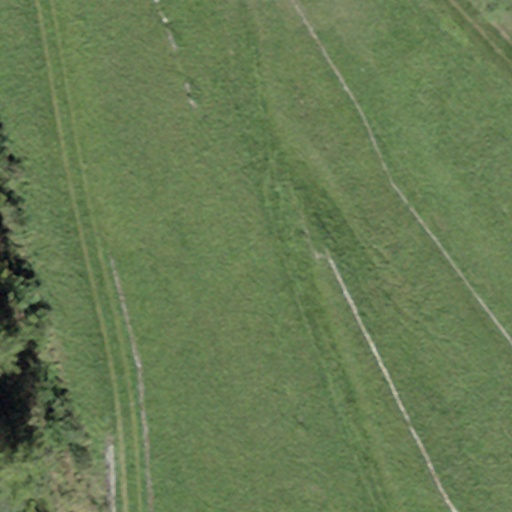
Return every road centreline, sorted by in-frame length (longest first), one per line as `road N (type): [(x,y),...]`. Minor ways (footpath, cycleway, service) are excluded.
road 1 (track): [(483,511),(401,333),(329,206),(261,119),(261,156),(291,255),(397,511)]
road 2 (track): [(133,511),(125,392),(49,0)]
